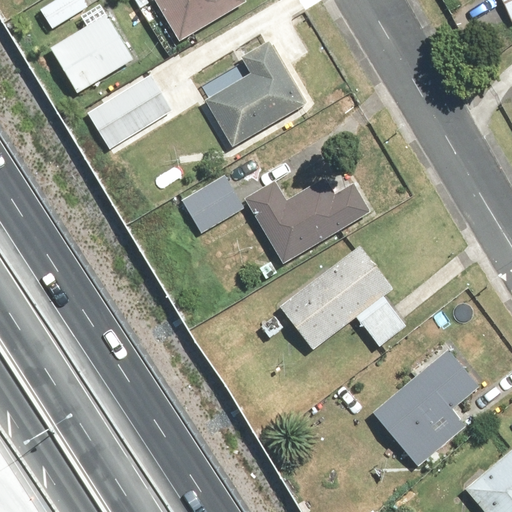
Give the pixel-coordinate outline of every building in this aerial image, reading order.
[(94,7),(89,0),(62,0),(44,12),(56,31),(94,7)] [(156,0),(184,46),(224,22),(253,4),(250,0),(156,0)] [(113,17),(57,51),(83,95),(139,62),(113,17)] [(311,107),(284,60),(274,44),(246,60),(256,77),(210,104),(237,150),(311,107)] [(155,77),(92,115),(114,151),(177,114),(155,77)] [(206,235),(252,207),(288,265),(358,223),(331,178),(295,200),(286,186),(282,179),(255,196),(239,169),(185,202),(206,235)] [(284,308),(286,311),(263,328),(272,341),(296,324),(317,353),(363,319),(384,348),(409,330),(388,301),(399,292),(366,248),(284,308)] [(455,411),(482,390),(451,351),(375,412),(420,469),(470,430),(455,411)] [(511,511),(511,455),(476,488),(469,494),(485,511),(511,511)]
